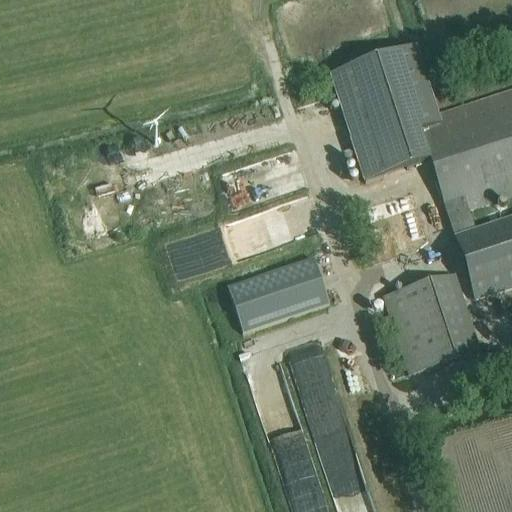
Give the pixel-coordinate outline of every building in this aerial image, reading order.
[(363,184),(429,164),(473,297),(511,284),(511,221),(476,233),(469,212),(511,197),(511,94),(437,119),(416,52),(330,78),(363,184)] [(312,262),(227,290),(242,337),(328,309),(312,262)] [(382,300),(408,380),(480,357),(454,277),(382,300)] [(256,412),(291,403),(279,357),(244,366),(256,412)] [(373,511),(348,423),(308,434),(330,511),(373,511)]
